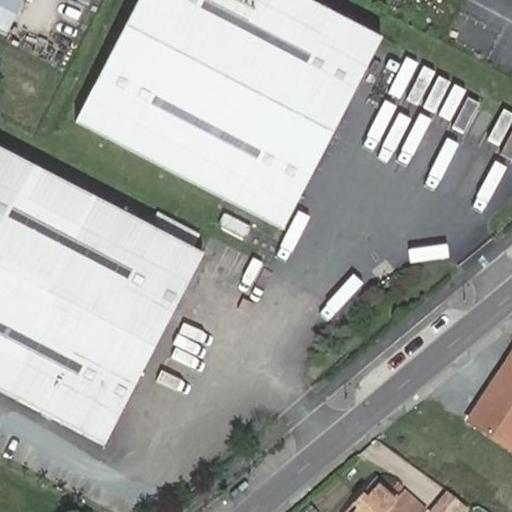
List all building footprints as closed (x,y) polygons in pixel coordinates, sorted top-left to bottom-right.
[(0,0),(0,32),(9,37),(25,2),(21,0),(0,0)] [(286,232),(385,36),(315,0),(143,0),(79,128),(286,232)] [(207,258),(0,150),(0,390),(109,448),(207,258)] [(511,454),(511,355),(467,425),(511,454)] [(391,508),(399,499),(375,479),(367,488),(391,508)] [(423,511),(403,495),(399,499),(391,508),(367,488),(347,511),(423,511)]
